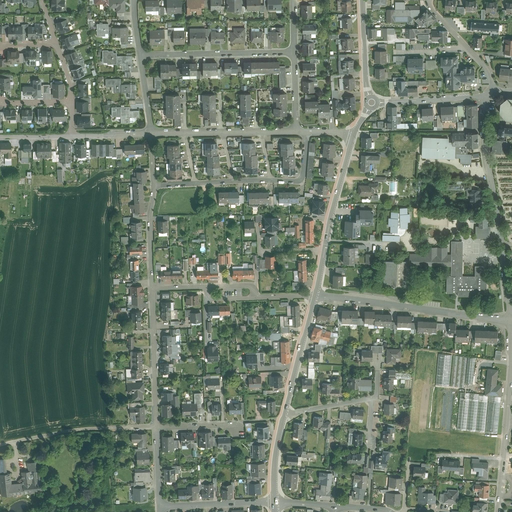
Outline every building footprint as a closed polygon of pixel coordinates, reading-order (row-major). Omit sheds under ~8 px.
[(51,0),(52,10),(61,10),(61,6),(64,6),(64,0),(51,0)] [(124,0),(111,0),(112,6),(117,6),(117,12),(125,11),(124,0)] [(181,0),(167,1),(167,7),(167,11),(168,11),(175,11),(175,13),(181,12),(181,0)] [(201,0),(187,0),(187,10),(191,10),(197,10),(197,14),(201,14),(201,8),(201,0)] [(220,0),(210,0),(211,11),(221,10),(221,6),(220,0)] [(240,0),(227,0),(228,11),(233,11),(233,10),(240,10),(241,10),(241,6),(240,0)] [(259,0),(246,0),(247,10),(260,10),(260,5),(259,0)] [(280,0),(267,0),(268,7),(268,10),(276,10),(281,9),(280,0)] [(456,1),(446,0),(445,9),(456,9),(456,1)] [(158,1),(146,1),(146,10),(151,10),(158,10),(159,10),(159,7),(158,1)] [(345,1),(341,1),(342,11),(351,11),(350,6),(350,1),(345,1)] [(476,2),(466,1),(466,10),(476,10),(476,2)] [(497,3),(487,2),(486,11),(497,11),(497,3)] [(308,5),(302,5),(302,18),(311,17),(311,5),(308,5)] [(395,10),(387,10),(387,21),(414,21),(414,16),(420,16),(420,9),(405,10),(395,10)] [(434,17),(427,10),(421,16),(426,21),(428,23),(429,22),(433,18),(434,17)] [(426,21),(421,16),(416,20),(420,25),(423,25),(426,21)] [(351,18),(342,18),(343,28),(351,27),(351,18)] [(58,22),(56,23),(57,26),(57,27),(58,30),(59,33),(70,30),(66,19),(66,20),(58,22)] [(467,21),(460,20),(459,31),(467,31),(467,21)] [(469,21),(467,21),(467,31),(476,32),(476,21),(469,21)] [(108,24),(97,24),(97,36),(102,36),(102,33),(108,33),(108,27),(108,24)] [(316,25),(302,25),(302,34),(316,34),(316,30),(316,28),(316,25)] [(127,27),(112,28),(112,33),(113,35),(116,35),(116,37),(117,37),(117,35),(122,35),(122,41),(127,41),(128,41),(127,27)] [(237,28),(237,32),(231,33),(230,33),(230,38),(231,43),(245,42),(244,28),(237,28)] [(282,28),(276,28),(276,32),(270,32),(271,39),(271,42),(278,42),(278,41),(283,41),(282,28)] [(414,28),(406,28),(406,34),(406,38),(414,38),(414,34),(414,28)] [(163,31),(153,31),(153,36),(151,36),(151,44),(163,44),(163,39),(163,31)] [(174,31),(173,31),(173,36),(174,44),(184,43),(184,31),(174,31)] [(447,31),(439,31),(432,31),(432,33),(432,40),(432,41),(439,41),(439,43),(448,42),(448,36),(447,31)] [(200,32),(190,32),(191,43),(205,43),(204,36),(204,32),(200,32)] [(224,33),(216,33),(216,32),(211,32),(211,36),(211,43),(224,43),(224,33)] [(262,32),(251,32),(251,42),(263,42),(262,32)] [(76,34),(61,39),(64,48),(66,47),(73,45),(79,43),(76,34)] [(482,38),(474,37),(474,47),(475,47),(475,49),(480,50),(481,47),(482,47),(482,38)] [(351,38),(342,38),(342,44),(338,44),(339,49),(342,49),(352,49),(352,44),(351,44),(351,38)] [(309,43),(303,43),(303,54),(313,54),(313,43),(309,43)] [(117,53),(113,53),(113,51),(108,51),(108,50),(103,51),(103,58),(102,58),(102,62),(107,62),(107,64),(117,64),(117,56),(117,53)] [(378,51),(376,51),(376,62),(387,62),(385,62),(385,55),(387,55),(386,50),(385,50),(378,51)] [(19,53),(19,51),(8,51),(8,59),(6,59),(6,63),(19,63),(19,62),(19,53)] [(33,51),(29,51),(26,51),(26,53),(26,61),(29,60),(29,61),(33,61),(33,60),(36,60),(36,53),(36,51),(33,51)] [(52,62),(52,51),(43,51),(43,53),(43,62),(44,62),(51,62),(52,62)] [(76,51),(66,54),(69,64),(74,62),(79,61),(78,57),(77,54),(76,51)] [(132,69),(132,56),(117,56),(117,64),(125,64),(125,70),(131,69),(132,69)] [(423,58),(418,58),(417,57),(414,58),(414,59),(408,59),(408,63),(408,69),(408,73),(423,72),(423,69),(423,63),(423,58)] [(461,73),(461,67),(458,67),(458,57),(441,57),(442,66),(444,65),(444,74),(447,74),(461,73)] [(347,61),(343,61),(341,61),(339,61),(339,72),(341,72),(348,72),(353,71),(353,61),(347,61)] [(436,61),(426,61),(426,63),(426,69),(431,69),(431,65),(436,65),(436,61)] [(168,64),(160,64),(160,76),(160,78),(169,78),(169,75),(168,65),(168,64)] [(314,74),(314,64),(304,64),(304,68),(303,68),(303,74),(314,74)] [(76,68),(71,70),(72,73),(73,73),(74,75),(73,75),(74,79),(75,78),(75,79),(79,78),(79,77),(84,75),(81,66),(76,68)] [(384,68),(376,68),(376,78),(385,78),(385,74),(384,68)] [(509,69),(500,68),(499,79),(508,80),(509,69)] [(461,73),(447,74),(447,88),(461,88),(461,81),(464,81),(473,81),(472,78),(475,78),(475,73),(461,73)] [(2,78),(0,78),(0,82),(0,89),(4,89),(9,89),(9,88),(9,85),(10,84),(10,82),(9,81),(8,81),(8,78),(2,78)] [(348,78),(344,78),(344,79),(344,89),(354,88),(353,78),(348,78)] [(121,79),(106,79),(106,87),(115,86),(115,92),(121,92),(121,85),(121,79)] [(34,80),(34,87),(23,87),(24,93),(26,93),(26,96),(34,96),(40,96),(40,93),(43,93),(43,85),(40,85),(40,80),(38,80),(36,80),(34,80)] [(309,81),(303,82),(304,92),(313,92),(313,82),(313,81),(309,81)] [(408,81),(402,81),(398,81),(399,86),(399,88),(399,96),(408,96),(408,87),(408,85),(408,81)] [(132,83),(130,83),(130,85),(121,85),(121,92),(129,92),(129,98),(135,98),(135,93),(136,93),(136,84),(132,84),(132,83)] [(55,84),(53,84),(53,88),(54,96),(64,96),(63,84),(55,84)] [(87,84),(81,84),(79,84),(79,95),(87,95),(87,84)] [(417,87),(408,87),(408,96),(418,95),(417,87)] [(354,97),(345,97),(345,103),(339,104),(338,100),(332,100),(332,109),(336,109),(346,109),(355,109),(354,97)] [(511,98),(508,98),(501,103),(500,112),(506,119),(506,126),(505,126),(506,126),(505,126),(505,127),(504,127),(502,127),(502,126),(502,125),(501,125),(500,126),(500,127),(499,127),(499,133),(504,133),(503,135),(504,136),(505,135),(508,135),(508,136),(509,136),(509,135),(511,135),(511,137),(511,138),(511,139),(511,98)] [(87,102),(81,102),(77,102),(77,111),(87,111),(87,102)] [(312,102),(305,102),(305,112),(318,112),(318,104),(318,102),(312,102)] [(329,104),(318,104),(318,112),(318,117),(329,117),(329,116),(329,110),(329,104)] [(478,105),(467,105),(467,116),(478,116),(478,105)] [(454,106),(441,107),(442,115),(442,120),(452,119),(455,119),(454,106)] [(129,107),(112,107),(112,116),(121,116),(121,123),(130,122),(133,122),(134,122),(135,121),(135,120),(135,118),(136,118),(136,117),(133,117),(133,111),(129,111),(129,107)] [(397,107),(388,107),(388,115),(397,115),(397,113),(397,107)] [(433,108),(422,109),(422,110),(423,116),(423,119),(423,118),(428,118),(428,120),(434,119),(433,108)] [(12,110),(12,109),(9,109),(9,110),(6,110),(6,111),(6,119),(16,119),(16,110),(12,110)] [(28,110),(28,109),(25,109),(25,110),(22,110),(22,113),(22,120),(32,120),(32,110),(28,110)] [(46,109),(38,109),(38,117),(38,121),(42,121),(42,123),(47,123),(47,116),(47,109),(46,109)] [(64,116),(64,110),(53,110),(53,116),(53,121),(64,121),(64,116)] [(397,115),(388,115),(388,122),(388,128),(397,128),(397,124),(397,115)] [(478,116),(467,116),(467,122),(464,122),(458,122),(458,127),(463,127),(467,127),(478,127),(478,116)] [(90,117),(82,117),(78,117),(78,126),(90,126),(90,117)] [(453,146),(467,146),(467,133),(453,133),(453,143),(453,146)] [(478,133),(467,133),(467,146),(467,147),(479,147),(478,133)] [(371,137),(363,137),(363,142),(362,142),(362,147),(370,147),(370,148),(374,148),(374,142),(371,142),(371,137)] [(453,146),(453,143),(449,143),(449,140),(423,138),(423,143),(422,156),(436,157),(436,158),(440,159),(440,157),(463,158),(470,158),(470,154),(467,154),(467,147),(467,146),(453,146)] [(502,141),(494,141),(492,153),(501,154),(501,152),(505,152),(507,142),(502,141)] [(69,142),(60,143),(61,153),(69,152),(69,142)] [(11,143),(1,143),(1,153),(5,153),(11,153),(11,143)] [(31,151),(31,143),(23,143),(23,150),(21,150),(21,157),(21,158),(28,158),(28,151),(31,151)] [(144,144),(134,145),(135,153),(141,153),(145,153),(144,144)] [(85,145),(77,145),(77,156),(85,156),(85,150),(85,145)] [(134,145),(124,145),(125,154),(128,153),(135,153),(134,145)] [(69,152),(61,153),(61,162),(64,162),(69,162),(69,152)] [(370,155),(365,155),(365,161),(362,160),(361,170),(370,171),(370,162),(375,162),(375,163),(379,163),(380,156),(370,155)] [(144,172),(137,172),(136,172),(134,172),(134,177),(132,177),(132,181),(137,180),(138,182),(142,182),(146,182),(146,172),(144,172)] [(138,182),(134,183),(134,187),(134,193),(143,192),(142,182),(138,182)] [(328,185),(318,184),(314,183),(314,189),(318,189),(317,193),(326,194),(327,190),(328,185)] [(370,186),(359,186),(359,195),(372,195),(372,200),(378,200),(378,196),(374,195),(374,188),(379,189),(379,184),(374,184),(370,183),(370,186)] [(471,190),(470,190),(470,202),(481,202),(480,190),(471,190)] [(143,192),(134,193),(135,199),(135,203),(143,202),(143,192)] [(229,201),(228,192),(219,192),(219,193),(219,201),(229,201)] [(238,192),(228,192),(229,201),(239,201),(239,198),(238,195),(238,192)] [(268,192),(258,193),(259,202),(259,205),(269,205),(270,205),(270,202),(269,202),(268,197),(268,192)] [(289,201),(288,192),(279,192),(279,194),(279,197),(279,201),(289,201)] [(298,192),(288,192),(289,201),(299,201),(298,197),(298,192)] [(258,193),(249,193),(249,202),(259,202),(258,193)] [(314,201),(308,200),(307,204),(306,214),(312,213),(315,202),(314,202),(314,201)] [(143,202),(135,203),(135,204),(130,204),(130,208),(132,208),(133,213),(136,212),(136,213),(139,213),(139,212),(144,212),(143,202)] [(407,208),(400,208),(400,213),(399,213),(399,212),(392,212),(392,218),(389,218),(389,221),(389,223),(389,226),(391,226),(391,232),(393,232),(392,233),(383,233),(383,235),(383,240),(400,241),(400,236),(401,236),(403,235),(404,234),(405,233),(406,231),(406,229),(408,229),(408,228),(407,222),(410,222),(410,219),(410,217),(409,214),(407,214),(407,208)] [(353,222),(343,221),(343,235),(345,235),(345,238),(356,238),(356,236),(359,236),(359,226),(370,227),(370,225),(373,225),(373,214),(371,213),(371,211),(358,210),(358,215),(354,215),(353,222)] [(489,238),(489,233),(490,233),(490,226),(488,226),(488,216),(470,216),(470,222),(479,222),(479,227),(476,227),(476,233),(476,238),(489,238)] [(313,220),(305,220),(305,231),(313,231),(313,220)] [(163,221),(158,221),(159,232),(159,236),(167,235),(167,232),(167,221),(163,221)] [(141,222),(131,223),(132,238),(141,238),(141,222)] [(254,222),(244,222),(245,232),(254,232),(254,222)] [(314,242),(313,231),(305,231),(305,236),(305,242),(308,242),(308,243),(311,243),(311,242),(314,242)] [(267,236),(265,236),(266,245),(274,245),(274,236),(267,236)] [(475,276),(462,276),(463,241),(452,241),(451,255),(447,254),(447,247),(427,247),(427,254),(410,254),(410,265),(451,266),(451,276),(450,276),(450,275),(448,275),(448,276),(447,276),(447,293),(456,293),(456,292),(458,292),(458,296),(475,296),(475,293),(478,293),(478,294),(487,294),(487,276),(484,276),(484,266),(475,266),(475,276)] [(142,246),(129,246),(130,254),(133,254),(142,254),(142,246)] [(344,247),(344,251),(345,251),(345,255),(354,255),(354,247),(344,247)] [(354,255),(345,255),(345,259),(343,259),(343,263),(348,263),(348,265),(353,265),(353,263),(354,263),(354,255)] [(275,257),(266,257),(266,259),(266,267),(275,267),(275,257)] [(134,260),(130,260),(130,270),(138,269),(138,260),(134,260)] [(306,260),(298,260),(298,270),(306,270),(306,260)] [(407,262),(385,261),(384,286),(406,287),(407,262)] [(217,264),(212,264),(212,270),(210,270),(207,270),(207,278),(218,278),(217,270),(217,264)] [(248,270),(243,270),(243,278),(254,278),(253,264),(248,264),(248,270)] [(166,270),(166,267),(161,267),(161,270),(161,273),(161,274),(161,279),(172,278),(171,270),(166,270)] [(138,269),(130,270),(131,280),(139,280),(138,269)] [(182,270),(171,270),(172,278),(182,278),(182,270)] [(201,270),(197,270),(197,279),(207,278),(207,270),(201,270)] [(243,270),(232,270),(233,278),(243,278),(243,270)] [(306,270),(298,270),(299,281),(307,281),(306,270)] [(335,275),(333,275),(333,286),(342,286),(342,277),(342,275),(335,275)] [(136,286),(132,287),(132,288),(132,291),(131,291),(131,295),(132,295),(142,295),(142,293),(143,293),(143,289),(142,289),(142,286),(136,286)] [(142,295),(132,295),(132,303),(137,303),(142,303),(142,295)] [(194,295),(191,295),(190,295),(186,295),(186,296),(186,304),(192,304),(193,305),(196,305),(197,303),(198,303),(198,295),(194,295)] [(170,302),(162,302),(162,311),(170,310),(170,302)] [(299,305),(291,305),(291,316),(299,315),(299,305)] [(219,306),(208,306),(209,314),(219,314),(219,306)] [(229,306),(219,306),(219,314),(226,314),(226,316),(227,317),(229,317),(230,314),(229,306)] [(331,311),(320,308),(317,318),(329,321),(329,320),(331,311)] [(170,310),(162,311),(162,319),(170,319),(170,310)] [(351,311),(342,310),(342,311),(341,319),(341,322),(350,322),(351,311)] [(136,311),(132,311),(132,312),(132,320),(140,320),(140,311),(136,311)] [(338,312),(331,311),(329,320),(338,322),(338,319),(338,312)] [(374,311),(364,311),(364,318),(364,322),(368,322),(368,324),(374,324),(374,314),(374,311)] [(191,313),(190,313),(190,317),(191,317),(191,322),(201,322),(200,313),(191,313)] [(384,315),(374,314),(374,324),(384,325),(384,315)] [(299,315),(291,316),(284,316),(284,325),(289,325),(289,326),(292,326),(300,326),(299,315)] [(140,320),(132,320),(132,328),(141,328),(140,320)] [(322,329),(313,327),(312,333),(321,335),(330,336),(331,332),(326,331),(326,330),(322,329)] [(487,331),(476,330),(475,331),(475,338),(475,341),(487,341),(487,331)] [(498,331),(487,331),(487,341),(497,341),(498,331)] [(321,335),(312,333),(310,339),(319,341),(320,338),(323,339),(323,340),(329,341),(330,336),(321,335)] [(171,336),(163,336),(163,345),(171,344),(171,336)] [(289,341),(281,341),(277,341),(278,349),(281,348),(281,352),(289,351),(289,341)] [(171,344),(163,345),(163,353),(172,353),(171,344)] [(215,348),(215,346),(210,346),(210,348),(208,349),(208,358),(208,359),(212,358),(212,361),(218,360),(217,348),(215,348)] [(371,351),(362,350),(361,352),(361,358),(361,361),(372,361),(372,353),(372,351),(371,351)] [(400,350),(387,350),(387,363),(395,364),(395,357),(400,358),(400,350)] [(141,351),(133,351),(133,352),(130,352),(131,359),(133,359),(133,360),(142,360),(141,351)] [(289,351),(281,352),(281,357),(275,357),(275,362),(281,362),(290,362),(289,351)] [(311,353),(309,352),(308,361),(314,361),(318,361),(319,353),(315,353),(311,353)] [(452,355),(439,354),(436,385),(449,386),(452,355)] [(256,356),(246,356),(247,367),(257,367),(256,356)] [(467,357),(453,356),(450,386),(464,387),(467,357)] [(468,357),(466,384),(473,385),(475,358),(468,357)] [(142,360),(133,360),(133,361),(131,361),(131,369),(132,369),(141,368),(142,368),(142,360)] [(168,363),(160,364),(161,373),(167,373),(169,373),(172,372),(172,367),(168,367),(168,363)] [(141,368),(132,369),(132,376),(132,377),(135,377),(141,376),(141,368)] [(498,370),(488,369),(485,395),(501,396),(502,386),(496,385),(498,370)] [(281,376),(274,376),(274,377),(274,386),(274,387),(282,387),(281,376)] [(260,377),(249,378),(249,385),(249,386),(249,387),(250,388),(251,388),(252,387),(260,387),(260,377)] [(211,379),(207,379),(208,389),(215,388),(219,388),(219,378),(211,379)] [(371,380),(359,380),(359,378),(350,378),(350,388),(358,388),(358,390),(371,390),(371,380)] [(389,378),(384,378),(384,388),(393,389),(393,384),(397,384),(397,379),(393,379),(393,378),(389,378)] [(312,380),(302,379),(302,388),(307,388),(312,388),(312,380)] [(135,383),(128,383),(128,384),(128,391),(133,391),(134,399),(142,399),(142,388),(142,383),(135,383)] [(325,383),(323,383),(322,393),(331,393),(331,383),(330,383),(325,383)] [(340,384),(331,383),(331,393),(331,396),(332,396),(332,389),(339,390),(340,384)] [(485,395),(461,392),(460,401),(457,430),(498,434),(501,396),(486,395),(485,395)] [(195,404),(182,404),(183,415),(197,415),(197,414),(197,407),(201,407),(201,393),(194,393),(195,404)] [(443,397),(443,404),(448,404),(447,409),(452,409),(453,397),(443,397)] [(275,401),(268,401),(261,401),(261,405),(268,405),(268,409),(268,411),(275,411),(275,401)] [(230,403),(229,403),(229,405),(229,413),(241,413),(241,403),(230,403)] [(221,404),(211,405),(212,412),(212,414),(221,414),(221,404)] [(393,404),(384,404),(384,414),(393,414),(393,412),(393,406),(393,404)] [(171,405),(162,405),(163,416),(172,416),(172,409),(171,405)] [(142,406),(136,407),(129,408),(130,414),(136,413),(136,422),(144,421),(143,406),(142,406)] [(363,410),(353,409),(352,418),(355,418),(355,422),(362,422),(363,410)] [(322,418),(314,417),(313,426),(319,426),(321,426),(322,424),(322,418)] [(302,424),(294,423),(293,437),(299,437),(298,440),(304,440),(304,439),(305,430),(302,430),(302,424)] [(268,426),(257,427),(258,438),(264,438),(268,438),(268,426)] [(387,432),(383,432),(383,442),(392,442),(392,432),(394,432),(394,428),(394,427),(387,427),(387,432)] [(211,432),(199,433),(200,447),(208,446),(208,445),(211,445),(211,446),(212,446),(211,438),(211,432)] [(193,433),(181,433),(181,440),(182,445),(187,444),(188,447),(194,447),(193,443),(193,433)] [(356,433),(353,433),(352,443),(361,444),(362,435),(357,435),(358,433),(356,433)] [(146,434),(132,434),(132,442),(139,442),(139,446),(146,446),(146,434)] [(172,436),(163,437),(163,451),(173,450),(173,448),(172,440),(172,436)] [(229,437),(218,438),(219,447),(225,446),(225,449),(230,449),(229,437)] [(259,445),(253,445),(253,457),(264,457),(263,444),(259,445)] [(389,452),(383,451),(382,456),(379,456),(379,457),(376,457),(375,466),(385,466),(386,458),(388,458),(389,452)] [(147,452),(137,453),(137,454),(138,464),(149,463),(148,452),(147,452)] [(361,455),(348,454),(347,462),(360,463),(361,455)] [(298,457),(287,456),(286,464),(297,465),(298,457)] [(452,461),(443,460),(443,466),(442,469),(443,469),(451,470),(452,461)] [(38,461),(33,462),(29,463),(29,464),(30,471),(35,471),(40,470),(38,461)] [(460,461),(452,461),(451,470),(459,470),(460,467),(460,461)] [(479,462),(474,462),(473,470),(479,470),(478,478),(487,479),(487,471),(488,471),(489,463),(479,462)] [(264,463),(251,463),(252,476),(260,476),(265,475),(264,463)] [(10,473),(6,474),(5,464),(0,464),(0,480),(2,496),(12,495),(11,479),(10,473)] [(425,468),(414,467),(413,475),(423,476),(424,474),(425,473),(425,468)] [(149,469),(135,470),(136,481),(143,481),(145,481),(145,480),(147,480),(147,481),(150,481),(149,469)] [(171,469),(164,469),(165,481),(175,480),(175,469),(171,469)] [(30,471),(22,472),(22,478),(23,483),(33,482),(36,481),(35,474),(35,471),(30,471)] [(293,473),(286,472),(286,477),(287,477),(286,482),(285,482),(285,487),(294,488),(294,484),(296,484),(297,473),(293,473)] [(331,473),(319,472),(319,478),(323,479),(322,485),(330,485),(331,473)] [(41,474),(37,474),(37,481),(36,481),(33,482),(34,493),(43,492),(41,474)] [(366,476),(354,475),(354,481),(353,482),(353,487),(365,488),(366,488),(366,476)] [(401,478),(390,477),(390,486),(395,487),(401,487),(401,478)] [(33,482),(23,483),(22,478),(11,479),(12,495),(34,493),(33,482)] [(256,483),(249,483),(249,484),(249,494),(260,494),(260,483),(256,483)] [(213,484),(204,485),(204,491),(202,491),(202,498),(213,497),(213,490),(213,484)] [(231,484),(226,485),(227,485),(224,485),(224,489),(222,489),(223,497),(232,497),(232,490),(231,484)] [(480,485),(476,484),(475,490),(480,491),(480,496),(488,497),(489,489),(489,485),(480,485)] [(330,485),(322,485),(321,490),(316,490),(316,498),(329,499),(329,497),(327,497),(327,492),(330,492),(330,491),(329,491),(330,485)] [(195,486),(188,486),(188,490),(179,490),(179,498),(189,498),(189,499),(196,499),(196,492),(195,486)] [(365,488),(353,487),(353,491),(352,491),(352,495),(353,495),(352,498),(356,499),(356,498),(358,498),(363,499),(364,495),(365,495),(365,492),(365,488)] [(142,488),(134,488),(134,500),(142,499),(142,498),(146,498),(146,488),(142,488)] [(458,491),(449,490),(448,495),(445,495),(444,495),(444,502),(457,503),(458,491)] [(393,493),(386,492),(386,493),(386,499),(387,499),(386,503),(385,503),(399,504),(400,504),(399,504),(400,494),(393,493)] [(433,493),(421,492),(420,496),(419,495),(418,502),(432,503),(433,495),(433,493)] [(479,502),(477,502),(477,505),(473,505),(473,510),(473,511),(477,511),(476,511),(487,511),(487,510),(487,507),(488,507),(487,506),(488,503),(487,503),(479,502)]
